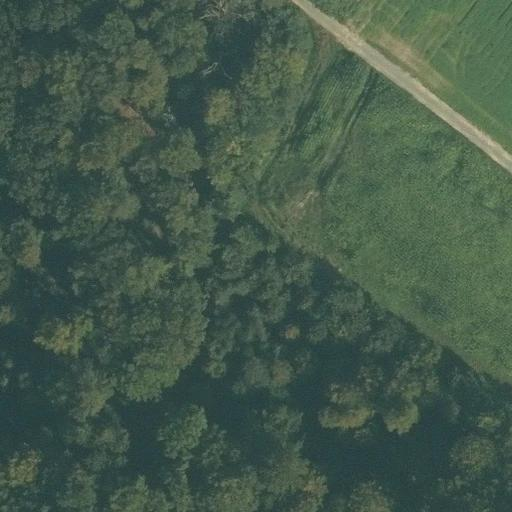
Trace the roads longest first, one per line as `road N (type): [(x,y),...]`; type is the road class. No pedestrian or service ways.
road 1 (track): [(96,511),(236,200),(253,187),(335,29)]
road 2 (track): [(511,166),(335,29)]
